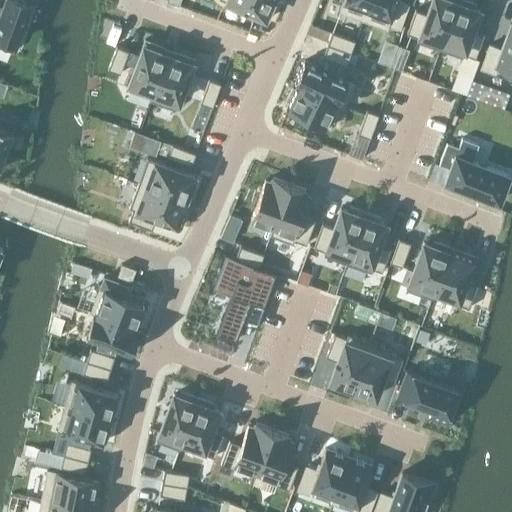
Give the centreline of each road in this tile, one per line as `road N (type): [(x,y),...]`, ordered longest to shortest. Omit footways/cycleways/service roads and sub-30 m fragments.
road 1 (residential): [(431,447),(149,342)]
road 2 (residential): [(489,219),(242,129)]
road 3 (residential): [(178,268),(0,202)]
road 4 (residential): [(102,511),(112,452),(149,342)]
road 5 (residential): [(119,0),(273,57)]
road 6 (residential): [(178,268),(242,129)]
